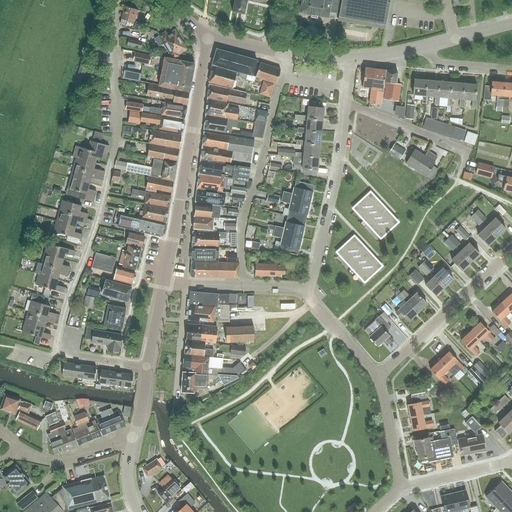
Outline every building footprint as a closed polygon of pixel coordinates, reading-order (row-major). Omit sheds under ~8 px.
[(234,0),(232,11),(244,14),(246,0),(250,0),(258,2),(266,1),(266,0),(234,0)] [(301,0),(300,13),(328,18),(329,12),(339,14),(337,21),(347,22),(355,24),(372,27),(378,28),(385,29),(386,21),(389,0),(301,0)] [(137,10),(124,6),(120,18),(121,19),(119,24),(126,26),(128,21),(133,22),(137,10)] [(165,49),(180,40),(174,30),(166,35),(164,33),(159,36),(155,39),(159,46),(162,44),(165,49)] [(128,39),(127,45),(140,49),(142,43),(128,39)] [(180,40),(165,49),(168,53),(165,54),(166,58),(175,59),(179,57),(178,54),(186,49),(180,40)] [(252,76),(256,60),(232,54),(232,52),(224,50),(224,51),(216,49),(212,64),(236,71),(252,76)] [(142,54),(140,63),(148,65),(148,62),(150,56),(142,54)] [(159,86),(189,92),(194,63),(174,60),(175,59),(166,58),(164,58),(164,61),(160,60),(159,66),(163,66),(162,67),(159,67),(157,74),(161,75),(159,86)] [(276,84),(280,69),(260,63),(255,77),(276,84)] [(235,76),(236,72),(211,65),(208,82),(232,88),(235,76)] [(382,89),(385,70),(365,67),(362,87),(370,88),(368,103),(376,104),(380,104),(382,89)] [(397,72),(385,70),(382,89),(385,89),(383,99),(397,101),(399,84),(395,84),(397,72)] [(85,74),(79,73),(78,72),(75,82),(76,83),(82,84),(85,74)] [(412,95),(422,96),(422,104),(426,104),(427,96),(425,96),(427,80),(414,79),(412,95)] [(439,105),(439,97),(438,97),(439,81),(427,80),(425,96),(427,96),(434,97),(434,105),(439,105)] [(259,94),(269,97),(273,85),(263,81),(259,94)] [(450,113),(451,106),(452,98),(450,98),(451,82),(439,81),(438,97),(439,97),(447,98),(446,106),(446,112),(450,113)] [(463,107),(464,99),(462,99),(464,84),(451,82),(450,98),(452,98),(459,99),(459,107),(463,107)] [(502,107),(504,83),(492,82),(491,86),(484,86),(483,100),(490,100),(491,95),(497,96),(497,99),(496,106),(496,112),(501,112),(502,107)] [(511,83),(504,83),(502,107),(508,108),(509,100),(506,100),(506,96),(511,96),(511,83)] [(464,99),(472,100),(471,108),(476,109),(477,101),(475,100),(476,85),(464,84),(462,99),(464,99)] [(187,105),(189,92),(148,85),(146,96),(159,98),(160,95),(166,96),(165,99),(164,99),(164,100),(187,105)] [(245,92),(208,85),(207,98),(225,102),(226,99),(243,103),(245,92)] [(205,115),(237,120),(239,109),(228,107),(228,103),(206,99),(205,115)] [(125,109),(142,112),(143,104),(126,101),(125,109)] [(149,112),(184,119),(187,105),(163,102),(162,108),(150,106),(149,112)] [(413,120),(414,105),(406,104),(405,119),(413,120)] [(294,120),(306,121),(306,119),(322,120),(323,108),(318,107),(308,106),(307,116),(298,115),(294,115),(294,120)] [(267,111),(258,109),(255,119),(265,121),(267,111)] [(142,112),(130,110),(128,122),(140,124),(140,121),(142,112)] [(140,121),(160,124),(161,115),(142,112),(140,121)] [(159,129),(182,133),(184,120),(161,115),(160,124),(159,129)] [(205,115),(203,129),(225,132),(227,118),(205,115)] [(501,123),(509,124),(510,116),(501,116),(501,123)] [(431,131),(434,120),(426,117),(422,128),(431,131)] [(306,119),(306,121),(305,129),(297,128),(291,128),(291,132),(297,132),(305,133),(305,131),(321,133),(322,120),(306,119)] [(431,131),(436,133),(439,122),(434,120),(431,131)] [(441,135),(445,124),(439,122),(436,133),(441,135)] [(441,135),(446,136),(450,125),(445,124),(441,135)] [(451,138),(455,127),(450,125),(446,136),(451,138)] [(451,138),(456,140),(460,129),(455,127),(451,138)] [(460,129),(456,140),(461,141),(465,130),(460,129)] [(148,143),(179,148),(181,135),(150,130),(148,143)] [(296,145),(304,145),(304,144),(320,145),(321,133),(305,131),(305,133),(304,141),(296,140),(296,145)] [(463,142),(469,144),(472,133),(467,131),(463,142)] [(202,146),(199,159),(229,164),(230,160),(250,163),(252,153),(254,140),(203,132),(202,145),(232,150),(232,151),(202,146)] [(469,144),(474,146),(478,135),(472,133),(469,144)] [(87,149),(79,147),(75,146),(72,157),(76,158),(76,157),(95,163),(96,157),(105,160),(108,146),(89,141),(87,149)] [(146,157),(153,159),(176,164),(179,149),(149,144),(146,157)] [(304,144),(304,145),(303,153),(295,152),(294,157),(303,158),(303,156),(318,157),(320,145),(304,144)] [(388,153),(400,160),(405,151),(394,144),(388,153)] [(294,150),(278,149),(277,156),(294,157),(294,150)] [(414,150),(405,163),(415,170),(425,154),(423,153),(422,155),(414,150)] [(415,170),(425,176),(426,176),(430,180),(437,169),(432,166),(434,163),(434,162),(437,157),(428,151),(426,154),(425,154),(415,170)] [(317,170),(318,157),(303,156),(303,158),(302,165),(294,165),(293,169),(302,170),(302,169),(317,170)] [(76,157),(76,158),(73,168),(100,175),(102,171),(93,168),(95,163),(76,157)] [(153,159),(151,168),(126,163),(124,171),(150,176),(156,177),(173,180),(176,164),(153,159)] [(248,181),(250,167),(229,164),(199,160),(198,173),(224,177),(248,181)] [(491,178),(492,173),(494,168),(494,167),(494,166),(478,162),(475,174),(491,178)] [(281,172),(281,169),(282,165),(277,164),(270,163),(268,170),(281,172)] [(73,168),(70,178),(90,184),(91,178),(99,180),(100,175),(73,168)] [(120,172),(114,171),(110,188),(119,190),(119,188),(120,188),(121,183),(118,182),(120,172)] [(198,173),(196,189),(213,191),(222,192),(224,177),(198,173)] [(503,190),(511,191),(511,177),(506,176),(506,177),(499,175),(497,181),(505,183),(503,190)] [(171,193),(173,182),(156,179),(156,177),(148,176),(145,190),(156,193),(156,190),(171,193)] [(70,178),(67,189),(65,195),(93,202),(96,191),(88,189),(90,184),(70,178)] [(283,191),(282,197),(309,203),(313,185),(296,181),(293,194),(283,191)] [(145,203),(169,207),(171,196),(147,192),(132,189),(131,194),(146,197),(145,203)] [(224,205),(226,193),(213,191),(196,189),(195,202),(206,203),(207,203),(224,205)] [(233,194),(232,200),(243,202),(244,196),(233,194)] [(266,201),(278,203),(279,197),(268,194),(266,201)] [(354,207),(369,223),(383,209),(370,195),(363,202),(361,200),(354,207)] [(287,216),(305,220),(309,203),(282,197),(281,202),(290,204),(287,216)] [(59,211),(87,218),(88,214),(79,212),(81,206),(62,200),(59,211)] [(220,207),(195,203),(194,216),(219,218),(220,207)] [(142,217),(166,223),(169,208),(144,204),(142,217)] [(495,208),(502,216),(506,212),(499,204),(495,208)] [(384,208),(383,209),(369,223),(367,224),(380,238),(398,222),(384,208)] [(473,213),(482,222),(486,218),(477,209),(473,213)] [(77,220),(85,223),(87,218),(59,211),(56,221),(75,226),(77,220)] [(161,236),(164,234),(166,223),(120,213),(117,226),(161,236)] [(470,216),(478,225),(482,230),(486,226),(482,222),(473,213),(470,216)] [(274,231),(301,238),(305,220),(287,216),(284,228),(275,226),(274,231)] [(192,232),(216,232),(216,226),(212,226),(212,218),(194,217),(193,229),(192,232)] [(486,226),(496,237),(505,229),(495,218),(486,226)] [(459,225),(470,236),(475,231),(464,220),(459,225)] [(53,232),(81,239),(82,234),(73,232),(75,226),(56,221),(53,232)] [(455,231),(465,241),(469,236),(460,226),(455,231)] [(477,235),(487,246),(496,237),(486,226),(482,230),(477,235)] [(279,251),(297,255),(301,238),(274,231),(272,236),(282,238),(279,251)] [(126,243),(141,247),(144,236),(129,232),(126,243)] [(192,232),(192,247),(218,247),(218,239),(224,239),(225,233),(218,233),(218,232),(215,232),(216,232),(192,232)] [(451,234),(448,238),(456,247),(460,243),(451,234)] [(47,243),(44,254),(63,259),(65,253),(73,255),(75,251),(58,246),(60,240),(48,236),(46,243),(47,243)] [(452,250),(456,247),(448,238),(444,242),(452,250)] [(367,253),(354,239),(347,246),(345,244),(338,251),(352,267),(367,253)] [(460,251),(470,262),(479,253),(469,242),(460,251)] [(122,266),(135,270),(141,248),(128,245),(126,251),(122,250),(119,264),(123,265),(122,266)] [(218,247),(192,247),(191,260),(218,260),(218,254),(221,255),(222,250),(224,250),(224,248),(218,247)] [(423,253),(428,259),(435,253),(429,247),(423,253)] [(451,259),(462,270),(470,262),(460,251),(451,259)] [(368,252),(367,253),(352,267),(351,268),(364,282),(381,266),(368,252)] [(96,253),(94,261),(114,267),(116,258),(96,253)] [(63,259),(44,254),(41,264),(69,271),(70,267),(62,265),(63,259)] [(425,260),(421,263),(430,272),(433,269),(425,260)] [(134,272),(114,267),(94,261),(92,268),(106,271),(116,274),(114,280),(131,284),(134,272)] [(190,277),(219,277),(238,278),(238,263),(219,263),(191,262),(190,277)] [(37,263),(34,273),(58,279),(59,274),(67,276),(69,271),(41,264),(37,263)] [(426,276),(430,272),(421,263),(417,267),(426,276)] [(259,276),(280,277),(280,274),(284,274),(284,265),(251,264),(250,271),(253,271),(254,277),(259,276)] [(434,276),(444,287),(453,278),(443,268),(434,276)] [(415,270),(409,275),(417,285),(423,279),(415,270)] [(56,285),(58,279),(34,273),(34,274),(38,275),(35,285),(63,292),(64,287),(56,285)] [(405,280),(413,289),(417,285),(409,275),(408,276),(409,277),(405,280)] [(425,284),(435,295),(444,287),(434,276),(425,284)] [(101,294),(127,301),(131,287),(105,280),(101,294)] [(397,290),(399,293),(404,298),(408,295),(401,287),(397,290)] [(88,289),(87,294),(98,297),(99,292),(88,289)] [(399,293),(397,290),(394,293),(396,295),(396,296),(401,302),(404,298),(399,293)] [(227,295),(218,294),(190,292),(188,311),(188,320),(213,322),(213,315),(217,315),(216,322),(230,321),(229,305),(228,305),(228,304),(235,304),(235,294),(227,294),(227,295)] [(44,297),(32,293),(30,300),(42,303),(44,297)] [(407,301),(418,312),(426,304),(416,293),(407,301)] [(501,303),(510,312),(511,314),(511,295),(511,294),(501,303)] [(94,298),(86,296),(83,306),(92,308),(94,298)] [(31,301),(28,311),(55,319),(58,319),(59,316),(56,315),(56,314),(48,312),(50,306),(31,301)] [(403,314),(409,320),(418,312),(407,301),(395,313),(399,318),(403,314)] [(504,317),(510,312),(501,303),(491,312),(500,321),(500,320),(506,327),(510,323),(504,317)] [(392,311),(385,304),(381,308),(388,315),(392,311)] [(104,327),(121,330),(126,308),(108,305),(104,327)] [(54,323),(55,319),(28,311),(25,322),(44,327),(45,321),(54,323)] [(380,315),(386,323),(390,320),(383,312),(380,315)] [(380,327),(369,337),(378,346),(385,339),(389,344),(393,341),(385,332),(390,327),(386,323),(380,315),(375,320),(380,327)] [(42,332),(44,327),(25,322),(22,332),(35,336),(40,337),(49,340),(51,335),(42,332)] [(488,332),(479,323),(470,332),(478,341),(483,336),(489,342),(493,338),(487,332),(488,332)] [(215,327),(187,324),(186,339),(215,342),(216,328),(215,327)] [(226,343),(254,343),(254,326),(226,326),(226,343)] [(121,335),(93,331),(91,343),(107,345),(107,350),(118,352),(121,335)] [(473,346),(478,341),(470,332),(460,341),(469,350),(469,349),(475,356),(479,352),(473,346)] [(500,332),(497,335),(502,341),(505,338),(500,332)] [(212,357),(212,354),(213,350),(204,349),(205,342),(186,340),(184,354),(212,357)] [(245,347),(231,345),(230,354),(244,356),(245,347)] [(449,351),(439,360),(448,370),(453,364),(459,371),(463,367),(457,361),(458,361),(449,351)] [(212,368),(211,373),(213,374),(213,373),(236,375),(240,372),(244,368),(239,362),(233,368),(222,367),(223,359),(216,358),(184,355),(183,367),(186,367),(186,372),(207,373),(208,368),(212,368)] [(448,370),(439,360),(430,369),(436,376),(438,378),(439,378),(445,384),(449,380),(445,376),(443,374),(448,370)] [(484,378),(489,373),(485,368),(478,361),(473,366),(479,373),(484,378)] [(71,376),(78,377),(80,365),(63,362),(62,375),(71,376)] [(94,376),(96,367),(80,365),(78,377),(94,380),(94,376)] [(467,371),(473,376),(481,386),(486,381),(481,376),(472,366),(467,371)] [(98,383),(115,385),(116,372),(100,370),(99,376),(98,383)] [(132,376),(133,375),(116,372),(115,385),(131,388),(132,376)] [(207,373),(186,372),(182,372),(181,393),(194,393),(194,392),(197,392),(197,388),(207,389),(210,395),(224,388),(220,380),(214,384),(215,375),(221,375),(221,380),(223,383),(236,375),(213,373),(213,374),(211,373),(207,373)] [(240,372),(236,375),(223,383),(225,388),(244,376),(240,372)] [(409,389),(409,390),(411,400),(412,401),(426,398),(423,386),(409,389)] [(445,393),(460,409),(465,405),(449,389),(445,393)] [(496,402),(501,407),(508,400),(504,395),(496,402)] [(28,414),(31,404),(5,396),(1,408),(14,413),(15,409),(19,410),(15,419),(36,430),(41,420),(28,414)] [(82,404),(84,410),(90,408),(87,399),(77,399),(79,405),(82,404)] [(50,410),(51,406),(52,404),(44,401),(42,408),(46,409),(50,410)] [(410,417),(422,415),(421,408),(429,406),(428,401),(420,403),(420,402),(408,405),(410,417)] [(494,414),(501,407),(496,402),(489,409),(494,414)] [(93,417),(100,414),(102,417),(96,419),(102,435),(125,426),(120,414),(120,415),(118,411),(113,413),(111,408),(107,410),(106,406),(98,409),(91,412),(93,417)] [(54,412),(50,413),(46,415),(44,416),(48,425),(58,421),(54,412)] [(79,445),(101,436),(95,420),(89,422),(84,412),(74,416),(76,423),(78,427),(72,429),(79,445)] [(502,439),(508,433),(511,429),(511,418),(507,413),(498,422),(500,425),(494,431),(502,439)] [(422,415),(410,417),(413,430),(425,428),(425,427),(433,425),(432,420),(424,422),(422,415)] [(458,440),(461,455),(485,450),(482,435),(477,436),(476,431),(481,426),(471,417),(465,423),(474,432),(474,436),(458,440)] [(63,423),(56,426),(65,450),(76,446),(70,430),(65,432),(63,428),(65,428),(63,423)] [(49,443),(54,454),(65,450),(56,426),(49,429),(51,433),(47,435),(49,438),(50,443),(49,443)] [(450,442),(456,440),(454,429),(444,431),(444,432),(445,439),(449,438),(450,442)] [(433,441),(432,437),(415,440),(418,459),(427,457),(432,456),(429,442),(433,441)] [(453,457),(450,442),(449,438),(445,439),(433,441),(429,442),(432,456),(427,457),(428,462),(453,457)] [(142,469),(147,477),(162,467),(157,460),(156,459),(142,469)] [(16,494),(30,483),(16,465),(3,476),(0,471),(0,470),(0,485),(4,485),(6,484),(9,488),(10,488),(16,494)] [(148,478),(144,473),(139,476),(143,482),(148,478)] [(164,487),(157,493),(167,503),(176,494),(175,494),(174,493),(179,488),(167,475),(159,482),(164,487)] [(31,506),(23,511),(63,511),(64,511),(68,509),(96,502),(109,499),(104,476),(62,486),(62,488),(51,498),(47,493),(46,492),(31,505),(31,506)] [(511,494),(500,483),(484,498),(495,509),(511,494)] [(16,503),(21,510),(37,497),(32,491),(16,503)] [(456,511),(468,509),(464,491),(452,494),(456,511)] [(183,507),(177,511),(192,511),(188,508),(194,502),(187,494),(178,501),(183,507)] [(454,511),(456,511),(452,494),(440,497),(443,511),(454,511)] [(511,511),(511,495),(511,494),(495,509),(497,511),(511,511)] [(112,511),(110,503),(90,508),(90,511),(112,511)]
